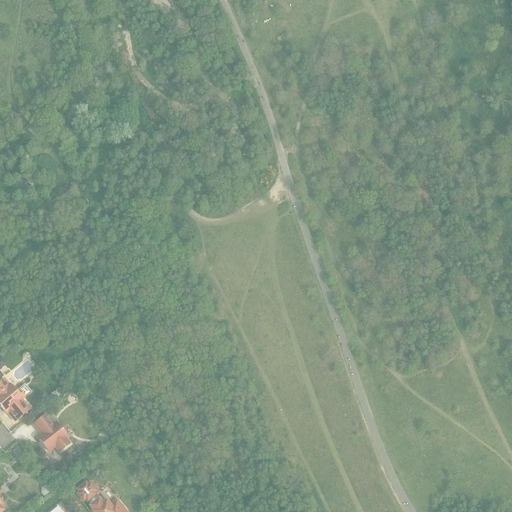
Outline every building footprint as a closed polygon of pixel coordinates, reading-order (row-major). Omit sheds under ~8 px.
[(112,131),(122,126),(117,116),(107,121),(106,120),(103,122),(96,120),(97,124),(94,125),(100,138),(102,137),(104,140),(112,136),(111,133),(113,132),(112,131)] [(23,176),(33,189),(44,181),(34,167),(23,176)] [(23,398),(17,392),(16,393),(10,385),(9,386),(4,380),(0,382),(0,406),(6,413),(7,412),(15,422),(29,410),(21,400),(23,398)] [(17,392),(23,398),(29,393),(23,387),(17,392)] [(56,422),(53,425),(45,415),(33,424),(43,437),(39,440),(48,451),(54,446),(59,452),(69,444),(64,438),(67,436),(56,422)] [(107,501),(103,504),(99,499),(91,506),(95,511),(94,511),(125,511),(117,501),(110,506),(107,501)]
